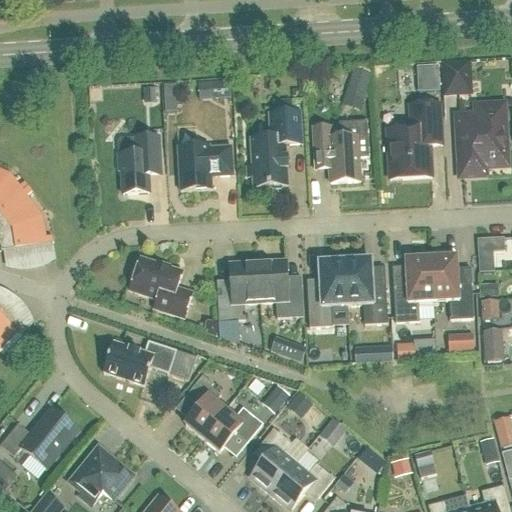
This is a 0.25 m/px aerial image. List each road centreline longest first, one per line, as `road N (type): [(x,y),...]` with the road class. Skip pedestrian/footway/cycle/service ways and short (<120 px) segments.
road 1 (tertiary): [(0,58),(511,23)]
road 2 (residential): [(58,299),(75,269),(115,242),(511,216)]
road 3 (residential): [(230,511),(90,400),(65,370),(58,299)]
